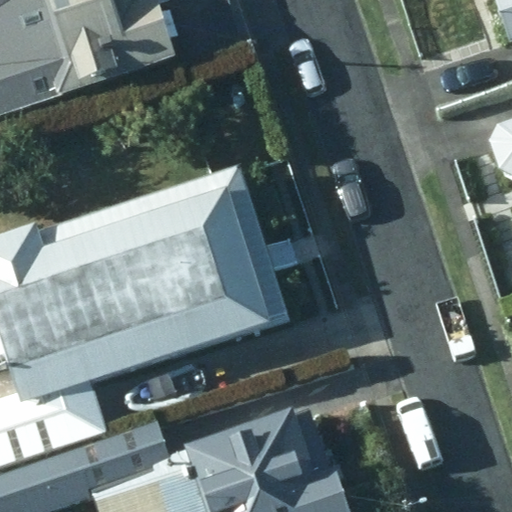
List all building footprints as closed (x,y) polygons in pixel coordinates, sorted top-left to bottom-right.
[(0,0),(0,114),(170,62),(149,0),(0,0)] [(247,55),(228,0),(161,0),(154,3),(176,77),(247,55)] [(511,0),(481,0),(485,12),(503,6),(511,34),(511,0)] [(511,131),(494,138),(488,154),(499,183),(511,188),(511,131)] [(0,365),(14,410),(289,323),(240,168),(32,234),(31,227),(0,236),(0,365)] [(344,511),(332,472),(310,479),(289,413),(181,448),(183,456),(164,461),(153,429),(0,478),(0,511),(50,511),(88,500),(92,511),(344,511)] [(0,471),(21,465),(7,419),(0,420),(0,471)]
